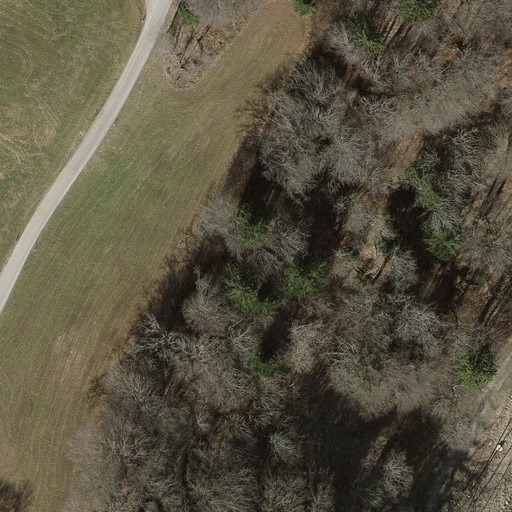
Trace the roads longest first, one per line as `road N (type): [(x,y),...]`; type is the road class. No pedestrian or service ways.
road 1 (unclassified): [(0,295),(167,0)]
road 2 (track): [(436,511),(466,422),(511,361)]
